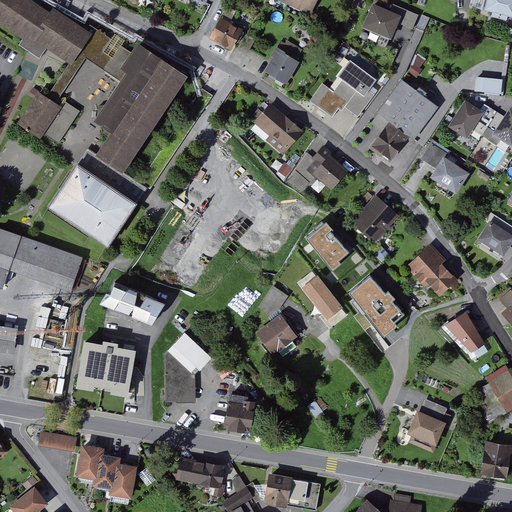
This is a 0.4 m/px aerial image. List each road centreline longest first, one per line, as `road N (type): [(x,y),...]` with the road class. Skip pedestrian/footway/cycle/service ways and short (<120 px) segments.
road 1 (residential): [(480,292),(392,183),(278,94),(194,47)]
road 2 (residential): [(363,470),(11,407)]
road 3 (residential): [(511,495),(363,470)]
road 4 (residential): [(11,407),(9,417),(81,511)]
